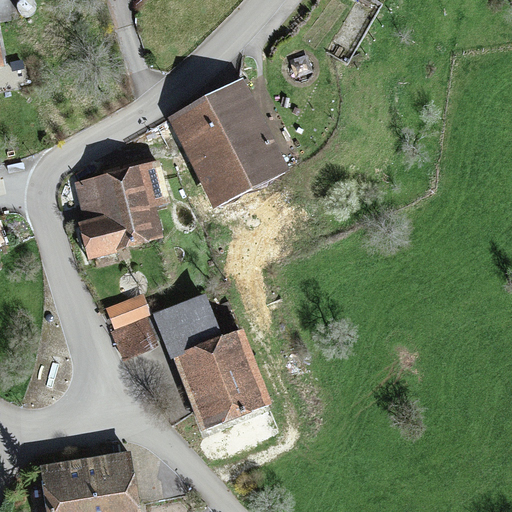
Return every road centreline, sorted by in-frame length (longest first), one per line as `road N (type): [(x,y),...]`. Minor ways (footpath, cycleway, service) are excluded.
road 1 (unclassified): [(266,0),(175,94),(57,163),(42,187)]
road 2 (unclassified): [(42,187),(43,221),(78,315),(90,387)]
road 3 (unclassified): [(235,511),(90,387)]
